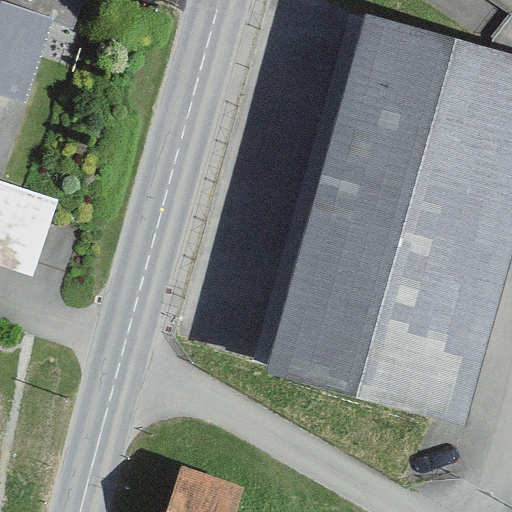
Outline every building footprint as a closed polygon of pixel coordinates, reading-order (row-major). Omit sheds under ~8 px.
[(0,0),(57,19),(83,30),(92,0),(0,0)] [(57,19),(0,0),(0,93),(29,103),(57,19)] [(448,415),(511,195),(511,57),(366,15),(265,362),(448,415)] [(60,201),(0,180),(0,264),(34,276),(60,201)] [(231,511),(238,491),(179,472),(165,511),(231,511)]
